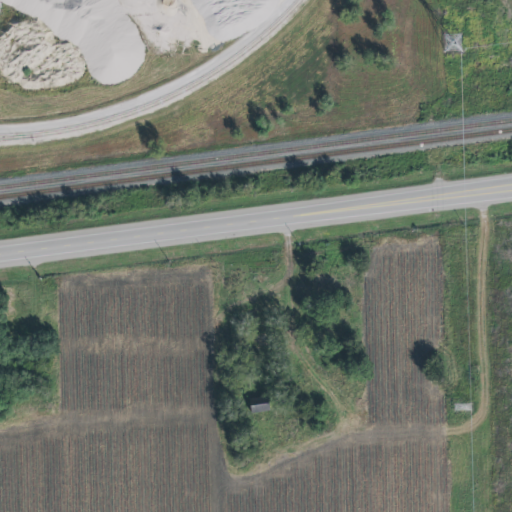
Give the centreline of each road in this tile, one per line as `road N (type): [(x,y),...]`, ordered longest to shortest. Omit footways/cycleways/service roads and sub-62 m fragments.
road 1 (primary): [(0,256),(511,188)]
road 2 (track): [(416,80),(437,198)]
